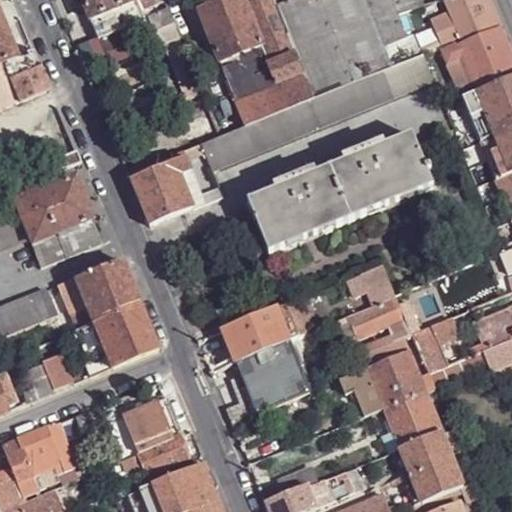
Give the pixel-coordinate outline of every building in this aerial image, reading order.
[(82,0),(99,41),(139,25),(145,22),(136,0),(82,0)] [(148,8),(165,1),(164,0),(136,0),(145,22),(151,19),(153,19),(148,8)] [(242,0),(233,0),(200,13),(245,129),(313,101),(275,7),(272,0),(260,0),(245,6),(242,0)] [(313,101),(372,76),(344,0),(292,0),(289,1),(275,7),(313,101)] [(421,7),(418,0),(344,0),(372,76),(414,61),(398,16),(421,7)] [(489,0),(448,0),(444,2),(449,15),(461,43),(500,27),(489,0)] [(153,19),(151,19),(160,41),(161,43),(162,46),(165,44),(174,67),(189,61),(180,38),(169,12),(153,19)] [(449,15),(430,22),(436,37),(420,44),(423,49),(418,51),(420,58),(422,58),(441,51),(461,43),(449,15)] [(145,22),(139,25),(147,47),(160,41),(151,19),(145,22)] [(0,22),(0,110),(19,103),(10,79),(35,69),(31,59),(18,65),(0,22)] [(147,47),(139,25),(99,41),(103,51),(80,60),(86,74),(161,43),(160,41),(147,47)] [(511,81),(511,55),(502,31),(442,54),(448,68),(463,62),(477,96),(511,81)] [(433,86),(422,58),(420,58),(414,61),(372,76),(313,101),(245,129),(221,139),(202,147),(214,175),(433,86)] [(462,103),(477,96),(463,62),(448,68),(462,103)] [(35,69),(10,79),(19,103),(50,90),(40,67),(35,69)] [(511,81),(477,96),(494,138),(511,131),(511,81)] [(480,144),(494,138),(477,96),(462,103),(480,144)] [(511,176),(511,131),(494,138),(511,177),(511,176)] [(495,183),(511,177),(494,138),(480,144),(495,183)] [(248,204),(269,257),(431,193),(426,178),(424,174),(411,139),(248,204)] [(80,163),(74,152),(57,160),(62,171),(80,163)] [(192,212),(178,177),(189,172),(185,161),(132,182),(150,230),(192,212)] [(39,167),(11,178),(17,190),(43,178),(39,167)] [(189,172),(178,177),(192,212),(204,206),(189,172)] [(511,180),(511,177),(495,183),(511,224),(511,180)] [(73,179),(15,202),(20,213),(30,239),(32,244),(58,234),(90,220),(73,179)] [(20,213),(0,220),(0,251),(30,239),(20,213)] [(101,244),(90,220),(58,234),(68,259),(101,244)] [(58,234),(32,244),(42,269),(68,259),(58,234)] [(502,254),(495,257),(500,269),(511,263),(511,252),(511,251),(502,254)] [(58,286),(76,331),(138,306),(120,261),(58,286)] [(380,267),(361,275),(374,308),(394,300),(380,267)] [(40,323),(57,316),(47,290),(30,297),(40,323)] [(0,339),(40,323),(30,297),(0,309),(0,339)] [(347,320),(357,343),(388,330),(404,323),(394,300),(374,308),(347,320)] [(157,351),(138,306),(76,331),(75,332),(89,366),(106,359),(111,371),(157,351)] [(218,315),(225,332),(244,324),(237,307),(218,315)] [(284,307),(276,311),(289,344),(298,341),(293,326),(284,307)] [(482,345),(485,353),(501,347),(511,341),(511,310),(474,327),(482,345)] [(276,311),(244,324),(225,332),(222,334),(236,367),(288,345),(289,344),(276,311)] [(310,336),(319,331),(314,318),(293,326),(298,341),(310,336)] [(357,343),(347,320),(333,326),(342,349),(357,343)] [(430,330),(411,338),(428,378),(446,369),(447,369),(444,362),(438,348),(457,341),(449,321),(430,330)] [(404,323),(388,330),(392,342),(394,345),(411,338),(404,323)] [(288,345),(298,369),(321,358),(310,336),(298,341),(289,344),(288,345)] [(511,364),(511,341),(501,347),(510,365),(511,364)] [(371,361),(375,370),(399,360),(394,345),(392,342),(367,351),(371,361)] [(288,345),(236,367),(241,378),(252,407),(257,420),(310,397),(309,394),(298,369),(288,345)] [(444,362),(447,369),(458,364),(483,354),(485,353),(482,345),(444,362)] [(488,364),(492,374),(510,365),(501,347),(485,353),(483,354),(458,364),(463,374),(488,364)] [(40,365),(41,367),(52,395),(90,379),(111,371),(106,359),(89,366),(69,374),(62,356),(40,365)] [(375,370),(367,373),(385,415),(425,398),(408,357),(407,357),(403,359),(399,360),(375,370)] [(363,368),(366,375),(367,373),(375,370),(371,361),(362,365),(363,368)] [(447,369),(446,369),(450,380),(463,374),(458,364),(447,369)] [(41,367),(27,374),(35,394),(37,400),(52,395),(41,367)] [(428,378),(432,387),(450,380),(446,369),(428,378)] [(360,376),(354,378),(370,421),(385,415),(367,373),(366,375),(360,376)] [(6,378),(0,380),(0,396),(4,407),(15,402),(6,378)] [(225,411),(228,417),(233,430),(257,420),(252,407),(241,378),(231,382),(240,405),(225,411)] [(354,378),(340,384),(357,426),(365,423),(370,421),(354,378)] [(385,415),(401,455),(441,437),(425,398),(385,415)] [(128,430),(139,457),(139,458),(180,441),(180,439),(165,402),(134,414),(124,419),(128,430)] [(47,430),(18,442),(33,478),(17,484),(23,499),(34,495),(45,490),(39,477),(55,470),(61,484),(63,489),(92,477),(90,471),(76,475),(74,472),(75,471),(58,425),(47,430)] [(139,457),(128,430),(110,438),(118,458),(121,465),(128,462),(133,460),(139,457)] [(401,455),(422,506),(457,493),(464,491),(441,437),(401,455)] [(188,460),(180,441),(139,458),(144,469),(147,478),(188,460)] [(0,509),(1,511),(6,511),(25,504),(23,499),(17,484),(33,478),(18,442),(1,449),(10,470),(3,473),(7,483),(0,485),(0,509)] [(138,472),(144,469),(139,458),(139,457),(133,460),(138,472)] [(118,458),(106,463),(109,470),(113,468),(121,465),(118,458)] [(113,468),(116,476),(131,470),(128,462),(121,465),(113,468)] [(201,511),(220,504),(204,467),(140,492),(127,498),(133,511),(201,511)] [(55,470),(39,477),(45,490),(61,484),(55,470)] [(278,485),(284,500),(307,490),(318,487),(312,471),(278,485)] [(352,473),(345,476),(353,497),(361,494),(352,473)] [(488,480),(474,486),(474,487),(476,493),(478,497),(481,504),(496,497),(488,480)] [(266,511),(316,511),(307,490),(284,500),(265,507),(266,511)] [(73,511),(72,509),(65,511),(64,511),(56,492),(26,504),(6,511),(73,511)] [(473,511),(482,511),(484,511),(481,504),(478,497),(469,500),(473,511)] [(387,511),(382,499),(349,511),(387,511)]
